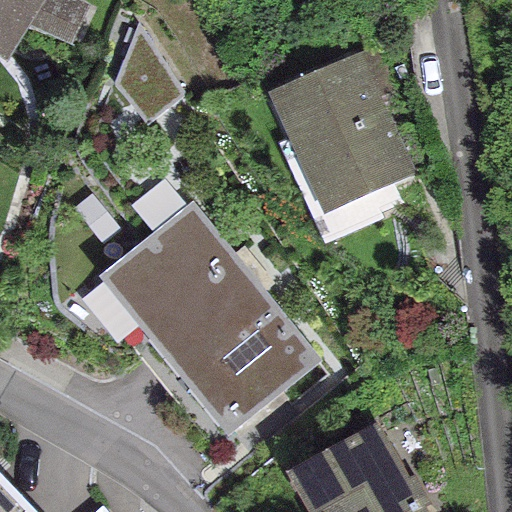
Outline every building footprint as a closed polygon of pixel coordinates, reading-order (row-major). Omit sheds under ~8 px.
[(75,8),(61,0),(0,0),(0,23),(7,12),(55,41),(75,8)] [(272,93),(315,207),(412,171),(369,57),(272,93)] [(328,304),(190,200),(171,225),(125,190),(59,277),(118,322),(141,292),(266,386),(328,304)] [(431,511),(373,411),(282,465),(309,511),(431,511)] [(0,511),(119,511),(112,500),(92,511),(26,511),(0,469),(0,511)]
